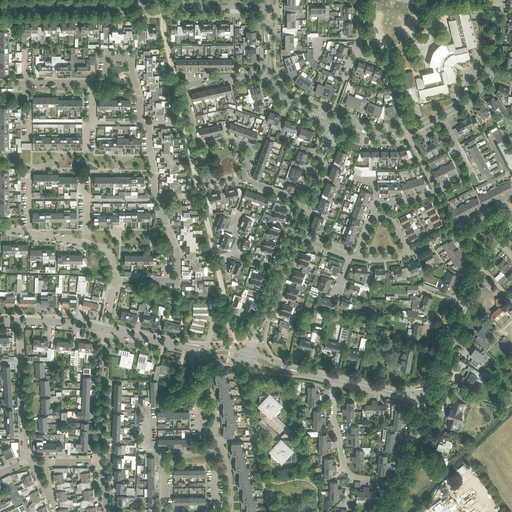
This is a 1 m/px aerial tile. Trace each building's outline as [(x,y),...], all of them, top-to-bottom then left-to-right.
[(299,9),(299,5),(296,5),(295,0),(286,0),(287,5),(284,5),(284,9),(297,9),(299,9)] [(335,6),(340,6),(340,12),(352,12),(352,6),(343,6),(343,4),(335,4),(335,6)] [(311,19),(311,16),(318,16),(318,7),(311,7),(311,5),(307,5),(307,10),(307,19),(311,19)] [(325,7),(318,7),(318,16),(325,16),(325,18),(329,18),(329,5),(325,5),(325,7)] [(297,13),(297,10),(297,9),(284,9),(284,13),(287,13),(287,20),(296,20),(296,13),(297,13)] [(449,92),(446,83),(456,81),(455,76),(456,76),(455,71),(453,71),(452,67),(453,67),(453,66),(453,65),(454,63),(455,62),(456,62),(456,61),(460,60),(460,61),(465,60),(465,59),(470,58),(468,48),(476,46),(475,41),(473,42),(473,40),(475,39),(473,34),(472,35),(471,33),(473,32),(472,27),(470,28),(469,26),(471,25),(470,20),(468,21),(468,19),(470,18),(468,13),(467,14),(466,12),(449,16),(450,20),(448,21),(453,42),(448,43),(446,40),(432,51),(427,65),(437,66),(438,70),(422,74),(423,79),(421,79),(420,77),(415,79),(420,99),(425,98),(425,96),(443,91),(444,93),(449,92)] [(299,20),(296,20),(287,20),(287,27),(282,27),(282,31),(296,31),(297,31),(297,27),(299,27),(299,20)] [(339,20),(339,29),(344,29),(344,28),(352,28),(352,23),(347,23),(347,20),(343,20),(339,20)] [(26,39),(28,35),(31,36),(31,23),(25,23),(25,27),(22,27),(22,32),(22,42),(24,42),(25,41),(26,39)] [(37,36),(37,40),(40,41),(41,41),(41,27),(38,27),(38,23),(31,23),(31,36),(32,36),(37,36)] [(44,36),(46,36),(46,32),(50,32),(50,23),(44,23),(44,27),(41,27),(41,41),(40,41),(40,42),(44,42),(44,36)] [(50,32),(50,35),(60,35),(60,29),(59,29),(56,29),(56,23),(50,23),(50,32)] [(60,35),(65,35),(65,32),(69,32),(69,23),(62,23),(62,27),(59,27),(59,29),(60,29),(60,35)] [(75,48),(78,48),(78,35),(78,27),(75,27),(75,23),(69,23),(69,32),(75,32),(75,35),(75,48)] [(81,35),(83,35),(82,32),(88,32),(88,23),(81,23),(81,27),(78,27),(78,35),(81,35)] [(94,29),(94,23),(88,23),(88,32),(88,36),(94,36),(94,38),(97,38),(97,29),(94,29)] [(175,35),(180,35),(180,28),(177,28),(177,23),(171,23),(171,33),(175,33),(175,35)] [(183,28),(180,28),(180,35),(186,35),(186,33),(189,33),(189,23),(183,23),(183,28)] [(193,33),(193,35),(198,35),(198,28),(195,28),(195,23),(189,23),(189,33),(193,33)] [(201,28),(198,28),(198,35),(203,35),(203,32),(207,32),(207,23),(201,23),(201,28)] [(210,32),(210,35),(216,35),(216,28),(212,28),(212,23),(207,23),(207,32),(210,32)] [(221,35),(224,35),(224,23),(219,23),(219,28),(216,28),(216,35),(221,35)] [(224,23),(224,35),(228,35),(233,35),(233,33),(233,28),(230,28),(230,23),(224,23)] [(147,39),(152,39),(152,36),(157,36),(157,26),(150,26),(150,32),(147,32),(147,39)] [(9,36),(11,36),(11,31),(11,27),(1,27),(1,31),(0,30),(0,36),(9,36)] [(108,45),(104,45),(104,39),(107,39),(107,36),(109,36),(109,33),(112,33),(112,30),(112,27),(104,27),(104,33),(101,33),(101,48),(108,48),(108,45)] [(344,28),(344,29),(344,34),(340,34),(340,37),(347,37),(347,34),(352,34),(352,28),(344,28)] [(118,30),(112,30),(112,33),(109,33),(109,36),(109,39),(115,39),(115,36),(117,36),(117,33),(118,33),(118,30)] [(124,30),(123,33),(123,39),(124,39),(129,39),(129,36),(131,36),(131,33),(132,33),(132,30),(124,30)] [(137,33),(138,33),(138,42),(143,42),(143,43),(146,43),(146,31),(137,31),(137,33)] [(285,35),(285,42),(294,42),(297,42),(297,38),(294,38),(294,35),(296,35),(296,31),(282,31),(282,35),(285,35)] [(122,33),(118,33),(117,33),(117,36),(115,36),(115,39),(115,42),(120,42),(120,43),(124,43),(124,39),(123,39),(123,33),(122,33)] [(138,33),(137,33),(132,33),(131,33),(131,36),(129,36),(129,39),(129,42),(134,42),(134,43),(135,43),(137,43),(138,43),(138,42),(138,33)] [(244,43),(240,43),(240,46),(250,46),(250,43),(256,43),(256,37),(246,37),(244,37),(244,43)] [(339,44),(337,43),(335,48),(339,50),(346,53),(348,47),(345,46),(347,41),(341,41),(340,41),(339,44)] [(281,49),(281,53),(290,52),(290,49),(294,49),(294,42),(285,42),(285,49),(281,49)] [(240,46),(240,49),(246,49),(246,54),(256,54),(256,49),(250,49),(250,46),(240,46)] [(64,64),(64,73),(71,73),(71,63),(74,63),(74,53),(73,53),(73,48),(71,48),(71,53),(71,60),(64,60),(64,64)] [(333,54),(329,52),(328,55),(334,58),(335,55),(344,58),(346,53),(339,50),(335,48),(333,54)] [(141,53),(141,59),(144,59),(147,59),(147,56),(150,56),(150,50),(139,50),(139,53),(141,53)] [(286,65),(295,62),(298,59),(297,55),(293,55),(291,56),(290,52),(281,53),(281,54),(281,56),(281,58),(282,59),(284,58),(286,65)] [(83,73),(83,59),(77,59),(77,56),(74,56),(74,53),(74,63),(77,63),(77,73),(83,73)] [(250,60),(256,60),(256,54),(246,54),(246,57),(244,57),(244,58),(244,63),(250,63),(250,60)] [(326,58),(331,60),(329,65),(333,67),(340,69),(342,64),(339,63),(340,60),(334,58),(328,55),(326,58)] [(39,63),(39,73),(45,73),(45,60),(39,60),(39,56),(36,56),(36,63),(39,63)] [(52,60),(48,60),(45,60),(45,73),(52,73),(52,65),(55,65),(55,56),(52,56),(52,60)] [(61,59),(61,56),(55,56),(55,65),(58,65),(58,73),(64,73),(64,64),(64,60),(64,59),(61,59)] [(90,59),(87,59),(83,59),(83,73),(90,73),(90,63),(95,63),(95,56),(90,56),(90,59)] [(144,59),(144,65),(147,65),(149,65),(149,61),(153,61),(153,56),(150,56),(147,56),(147,59),(144,59)] [(147,67),(147,70),(153,70),(153,67),(156,67),(156,61),(153,61),(149,61),(149,65),(147,65),(144,65),(143,65),(139,65),(136,65),(136,69),(144,69),(144,67),(147,67)] [(360,79),(362,80),(364,74),(365,71),(362,70),(365,64),(364,64),(365,62),(362,61),(361,62),(359,62),(355,71),(359,72),(357,75),(361,76),(360,79)] [(296,70),(297,70),(295,62),(286,65),(288,72),(286,73),(287,75),(288,77),(289,78),(297,73),(296,70)] [(329,65),(328,69),(331,70),(331,72),(338,75),(340,69),(333,67),(329,65)] [(370,66),(367,65),(365,71),(364,74),(367,75),(366,78),(371,80),(373,74),(371,73),(373,67),(373,66),(370,65),(370,66)] [(9,67),(0,67),(0,72),(0,73),(0,78),(9,78),(9,67)] [(371,80),(374,81),(375,82),(380,83),(382,78),(379,77),(381,70),(382,69),(379,68),(378,69),(376,68),(373,74),(371,80)] [(144,73),(144,79),(147,79),(147,78),(150,78),(150,76),(153,76),(153,70),(147,70),(140,70),(140,73),(144,73)] [(400,74),(400,75),(404,89),(407,104),(420,101),(416,86),(412,71),(400,74)] [(299,74),(297,73),(289,78),(289,79),(290,80),(292,82),(293,83),(295,81),(300,85),(306,78),(300,73),(299,74)] [(147,84),(150,84),(153,84),(153,81),(156,81),(156,76),(153,76),(150,76),(150,78),(147,78),(147,79),(147,84)] [(306,93),(308,94),(310,95),(313,86),(311,84),(312,83),(306,78),(300,85),(306,90),(304,92),(306,93)] [(150,90),(152,90),(156,90),(156,87),(159,87),(159,81),(156,81),(153,81),(153,84),(150,84),(150,90)] [(313,96),(315,92),(322,94),(325,86),(318,83),(316,87),(313,86),(310,95),(313,96)] [(248,90),(248,91),(249,94),(261,91),(260,86),(254,87),(253,84),(247,85),(248,90)] [(500,85),(497,92),(503,94),(503,95),(505,96),(505,95),(508,96),(510,89),(500,85)] [(332,87),(331,88),(325,86),(322,94),(328,97),(328,99),(330,100),(331,101),(336,88),(332,87)] [(152,95),(159,95),(159,93),(161,93),(161,87),(159,87),(156,87),(156,90),(152,90),(152,95)] [(349,93),(345,92),(346,88),(345,87),(343,91),(345,92),(340,104),(341,104),(342,104),(344,105),(345,103),(352,105),(355,97),(348,94),(349,93)] [(214,88),(208,90),(210,100),(212,99),(213,100),(216,99),(215,96),(214,88)] [(249,103),(251,102),(257,101),(257,98),(262,97),(261,91),(249,94),(247,94),(249,103)] [(199,103),(199,102),(197,92),(191,94),(193,103),(197,102),(197,104),(199,103)] [(363,96),(356,94),(355,97),(352,105),(359,108),(358,110),(356,109),(355,109),(361,112),(366,99),(366,98),(363,96)] [(150,104),(152,104),(156,104),(156,101),(159,101),(159,95),(152,95),(147,95),(146,95),(146,98),(150,98),(150,104)] [(493,97),(487,102),(490,106),(493,110),(497,114),(501,111),(505,116),(509,113),(502,104),(500,100),(497,102),(496,100),(493,97)] [(369,102),(369,101),(366,99),(361,112),(367,114),(367,113),(365,112),(366,110),(372,113),(376,105),(369,102)] [(156,104),(152,104),(153,110),(155,110),(155,109),(158,109),(158,107),(162,107),(162,106),(161,101),(159,101),(156,101),(156,104)] [(263,103),(258,104),(257,101),(251,102),(252,108),(255,108),(256,110),(260,110),(265,108),(263,103)] [(0,112),(9,112),(9,104),(1,104),(1,107),(0,106),(0,112)] [(382,107),(376,105),(372,113),(379,115),(378,118),(380,118),(382,119),(383,119),(384,106),(383,106),(382,107)] [(386,107),(385,106),(384,106),(383,119),(385,119),(387,119),(389,118),(388,116),(395,114),(393,105),(386,107)] [(483,122),(484,119),(483,119),(488,115),(490,117),(492,115),(490,111),(488,111),(483,105),(476,110),(478,113),(476,114),(480,124),(483,122)] [(155,109),(155,110),(155,115),(164,115),(164,106),(162,106),(162,107),(158,107),(158,109),(155,109)] [(272,122),(275,114),(270,112),(268,117),(265,116),(263,122),(268,124),(269,122),(272,122)] [(272,122),(270,127),(279,130),(281,124),(281,122),(279,121),(281,116),(275,114),(272,122)] [(470,116),(465,119),(469,128),(475,125),(476,125),(479,124),(478,121),(475,117),(471,119),(470,116)] [(459,131),(455,133),(457,138),(458,138),(460,137),(459,134),(460,133),(460,134),(463,132),(465,134),(470,132),(469,128),(465,119),(459,122),(460,125),(456,127),(459,131)] [(284,132),(285,129),(288,130),(291,122),(285,120),(283,125),(281,124),(279,130),(284,132)] [(230,125),(228,130),(233,132),(237,122),(235,121),(234,124),(230,123),(230,125)] [(292,135),(295,136),(296,132),(297,132),(297,130),(294,129),(296,124),(291,122),(288,130),(293,132),(292,135)] [(239,134),(244,136),(248,126),(246,125),(245,128),(241,127),(239,134)] [(300,140),(301,137),(303,138),(307,129),(301,127),(299,133),(297,132),(296,132),(295,136),(294,138),(300,140)] [(167,134),(167,133),(167,128),(155,128),(155,131),(158,131),(158,136),(161,136),(164,136),(164,134),(167,134)] [(255,132),(252,131),(250,138),(255,140),(257,135),(259,130),(256,129),(255,132)] [(307,129),(303,138),(309,140),(312,131),(307,129)] [(500,129),(493,133),(499,143),(506,140),(500,129)] [(161,142),(164,142),(167,142),(167,139),(170,139),(170,133),(167,133),(167,134),(164,134),(164,136),(161,136),(161,142)] [(434,153),(435,153),(434,150),(441,146),(435,134),(429,137),(432,143),(430,144),(434,153)] [(469,148),(469,149),(477,145),(475,141),(476,140),(475,138),(468,141),(469,143),(465,145),(467,149),(469,148)] [(164,142),(164,147),(164,148),(170,148),(170,145),(173,145),(173,139),(170,139),(167,139),(167,142),(164,142)] [(432,151),(433,153),(434,153),(430,144),(427,146),(424,140),(418,143),(424,155),(432,151)] [(9,144),(0,143),(0,148),(2,149),(2,152),(13,152),(13,147),(9,147),(9,144)] [(271,147),(264,144),(262,150),(272,153),(273,151),(270,150),(271,147)] [(477,145),(469,149),(471,153),(479,149),(477,145)] [(295,152),(298,153),(297,156),(305,159),(307,153),(302,151),(303,149),(300,148),(297,146),(295,152)] [(167,153),(170,153),(170,148),(164,148),(164,147),(158,147),(155,147),(155,151),(161,151),(161,156),(164,156),(167,156),(167,153)] [(397,153),(397,160),(401,160),(403,160),(402,158),(408,156),(408,158),(412,156),(409,149),(406,150),(406,149),(405,149),(405,148),(401,149),(402,150),(400,151),(400,153),(397,153)] [(344,152),(338,150),(336,155),(345,158),(346,156),(349,157),(349,156),(351,151),(345,149),(344,152)] [(474,157),(482,153),(479,149),(471,153),(474,157)] [(363,160),(363,162),(368,161),(369,161),(369,153),(369,151),(368,151),(368,150),(365,150),(365,151),(362,151),(362,153),(359,153),(357,160),(363,160)] [(368,161),(369,170),(370,170),(372,170),(372,164),(372,162),(373,162),(374,161),(378,161),(378,160),(378,153),(378,151),(377,151),(377,150),(374,150),(374,151),(372,151),(372,153),(369,153),(369,161),(368,161)] [(387,159),(387,153),(387,151),(387,150),(383,150),(383,151),(381,151),(381,153),(378,153),(378,160),(381,160),(381,159),(387,159)] [(387,160),(392,160),(392,159),(397,159),(397,160),(397,153),(397,151),(396,151),(396,150),(392,150),(393,151),(390,151),(390,153),(387,153),(387,159),(387,160)] [(164,162),(167,162),(167,161),(170,161),(170,159),(173,159),(173,153),(170,153),(167,153),(167,156),(164,156),(164,162)] [(474,157),(476,162),(484,158),(482,153),(474,157)] [(269,162),(266,161),(267,157),(261,155),(259,160),(268,164),(269,162)] [(345,167),(348,159),(345,158),(336,155),(334,161),(340,163),(339,165),(345,167)] [(298,162),(303,164),(305,159),(297,156),(295,161),(292,160),(291,163),(297,165),(298,162)] [(476,162),(478,166),(486,162),(484,158),(476,162)] [(167,167),(170,167),(172,167),(172,165),(176,165),(176,164),(176,159),(173,159),(170,159),(170,161),(167,161),(167,162),(167,167)] [(450,163),(447,165),(452,174),(456,173),(454,169),(456,168),(452,161),(450,162),(450,163)] [(478,166),(480,170),(488,166),(486,162),(478,166)] [(291,163),(288,171),(291,172),(299,175),(301,170),(296,168),(297,165),(291,163)] [(170,167),(170,173),(176,173),(176,170),(179,170),(179,164),(176,164),(176,165),(172,165),(172,167),(170,167)] [(343,173),(345,167),(339,165),(338,168),(333,166),(331,171),(339,175),(340,172),(343,173)] [(449,176),(452,174),(447,165),(444,166),(444,165),(442,166),(445,173),(447,172),(449,176)] [(269,176),(269,174),(262,172),(264,168),(257,166),(255,171),(264,175),(269,176)] [(443,174),(445,173),(442,166),(440,167),(440,168),(437,170),(442,180),(446,178),(443,174)] [(488,166),(480,170),(482,174),(490,170),(488,166)] [(0,176),(9,176),(9,173),(14,172),(14,168),(2,168),(2,171),(0,171),(0,176)] [(439,181),(442,180),(437,170),(434,172),(434,170),(431,172),(435,178),(437,177),(439,181)] [(492,174),(490,170),(482,174),(483,175),(481,176),(483,180),(487,177),(488,179),(495,176),(493,174),(492,174)] [(341,178),(338,177),(339,175),(331,171),(329,177),(334,179),(333,182),(339,184),(341,178)] [(286,176),(286,177),(285,179),(291,181),(292,179),(297,181),(299,175),(291,172),(289,177),(286,176)] [(176,173),(170,173),(164,173),(164,176),(167,176),(167,181),(170,181),(173,181),(173,178),(176,178),(176,173)] [(417,177),(417,178),(421,190),(424,189),(423,184),(425,184),(423,176),(420,177),(420,176),(417,177)] [(170,181),(170,187),(173,187),(176,187),(176,184),(179,184),(179,178),(176,178),(173,178),(173,181),(170,181)] [(421,190),(417,178),(412,180),(414,187),(416,187),(417,191),(421,190)] [(296,186),(290,184),(291,181),(285,179),(284,182),(287,183),(285,189),(294,192),(296,186)] [(510,193),(504,183),(504,182),(503,181),(500,183),(501,184),(499,185),(503,192),(504,191),(506,195),(510,193)] [(332,184),(327,182),(325,188),(333,191),(335,186),(338,187),(339,184),(333,182),(332,184)] [(405,190),(406,194),(410,193),(407,183),(403,184),(403,183),(400,183),(403,191),(405,190)] [(173,187),(173,193),(182,193),(182,184),(179,184),(176,184),(176,187),(173,187)] [(498,187),(495,189),(500,199),(503,197),(501,193),(503,192),(499,185),(497,186),(498,187)] [(237,187),(231,189),(233,198),(238,197),(240,197),(241,193),(238,194),(237,187)] [(493,187),(490,188),(491,189),(489,190),(492,197),(494,196),(496,200),(500,199),(495,189),(494,189),(493,187)] [(328,195),(327,198),(333,200),(334,197),(336,192),(333,191),(325,188),(323,193),(328,195)] [(357,191),(360,192),(359,195),(370,198),(371,197),(369,196),(370,192),(358,188),(357,191)] [(227,197),(224,197),(225,203),(229,203),(228,199),(233,198),(231,189),(225,190),(227,197)] [(245,197),(249,199),(251,192),(246,190),(242,199),(244,200),(245,197)] [(493,202),(491,198),(492,197),(489,190),(487,191),(488,193),(484,194),(489,204),(493,202)] [(222,201),(222,204),(225,203),(224,197),(221,198),(220,191),(214,193),(216,202),(222,201)] [(211,203),(216,202),(214,193),(208,194),(210,200),(207,201),(208,207),(211,206),(211,203)] [(353,196),(351,195),(351,197),(366,203),(367,200),(369,200),(370,198),(359,195),(354,193),(353,196)] [(262,196),(257,194),(253,203),(255,204),(256,201),(260,203),(262,196)] [(486,206),(489,204),(484,194),(481,196),(481,195),(479,196),(480,198),(482,202),(484,201),(486,206)] [(350,200),(354,201),(353,204),(366,209),(367,207),(365,206),(366,203),(351,197),(350,200)] [(331,209),(333,203),(332,203),(333,200),(327,198),(326,201),(321,199),(319,204),(327,207),(331,209)] [(474,198),(472,199),(475,206),(477,205),(479,209),(483,207),(478,198),(474,199),(474,198)] [(470,200),(470,201),(467,203),(472,213),(476,211),(474,207),(475,206),(472,199),(470,200)] [(277,208),(276,210),(276,211),(285,215),(287,209),(281,207),(282,204),(275,201),(274,204),(275,205),(275,207),(277,208)] [(421,212),(422,214),(434,208),(432,205),(433,204),(431,202),(420,207),(422,211),(421,212)] [(467,203),(464,205),(463,204),(462,205),(465,211),(467,210),(469,214),(472,213),(467,203)] [(317,210),(322,212),(321,214),(327,216),(329,211),(326,210),(327,207),(319,204),(317,210)] [(353,204),(351,209),(362,213),(364,210),(365,210),(366,209),(353,204)] [(187,211),(187,205),(171,205),(171,208),(178,208),(178,214),(181,214),(184,214),(184,211),(187,211)] [(463,212),(465,211),(462,205),(460,206),(460,207),(457,208),(462,218),(466,216),(463,212)] [(424,216),(428,215),(430,218),(437,214),(434,208),(422,214),(421,215),(422,217),(423,216),(424,216)] [(459,220),(462,218),(457,208),(454,210),(453,209),(451,210),(455,217),(457,216),(459,220)] [(361,216),(362,213),(351,209),(350,211),(353,212),(352,215),(362,219),(363,217),(361,216)] [(184,214),(181,214),(181,219),(184,219),(187,219),(187,216),(190,216),(190,211),(187,211),(184,211),(184,214)] [(219,214),(220,214),(218,220),(227,223),(229,217),(223,215),(224,212),(220,211),(219,214)] [(283,220),(285,215),(276,211),(274,217),(270,215),(269,218),(276,221),(277,218),(283,220)] [(320,217),(315,215),(313,221),(322,224),(323,218),(326,219),(327,216),(321,214),(320,217)] [(427,223),(427,224),(429,226),(440,220),(437,214),(430,218),(426,220),(428,223),(427,223)] [(243,217),(241,222),(250,225),(251,222),(254,223),(256,217),(254,216),(251,215),(249,219),(243,217)] [(400,221),(402,225),(414,219),(412,216),(407,217),(406,215),(398,219),(400,221)] [(184,219),(184,225),(190,225),(190,222),(193,222),(193,216),(190,216),(187,216),(187,219),(184,219)] [(347,218),(346,221),(358,225),(359,222),(361,222),(362,220),(351,216),(350,219),(347,218)] [(269,222),(268,227),(269,228),(279,231),(281,226),(275,224),(276,221),(269,218),(268,221),(269,222)] [(415,221),(414,219),(402,225),(405,230),(412,227),(411,224),(415,221)] [(222,227),(225,228),(227,223),(218,220),(216,225),(215,224),(214,227),(221,230),(222,227)] [(442,223),(440,220),(429,226),(430,228),(435,227),(436,230),(444,226),(442,223)] [(323,227),(321,226),(322,224),(313,221),(311,226),(316,228),(315,231),(321,233),(323,228),(323,227)] [(346,223),(349,224),(348,227),(358,231),(359,229),(357,228),(358,225),(346,221),(346,223)] [(249,231),(248,231),(250,225),(241,222),(239,228),(245,230),(244,233),(248,234),(249,231)] [(181,233),(184,233),(187,233),(187,230),(190,230),(190,225),(184,225),(174,225),(174,228),(179,228),(179,231),(181,231),(181,233)] [(348,227),(345,226),(343,231),(354,235),(356,232),(357,232),(358,231),(348,227)] [(412,227),(405,230),(408,236),(420,230),(418,228),(414,229),(412,227)] [(267,234),(264,232),(263,235),(270,238),(271,235),(277,237),(279,231),(269,228),(267,234)] [(424,228),(420,230),(408,236),(410,240),(409,240),(411,243),(419,239),(417,236),(421,233),(421,232),(422,232),(425,231),(424,228)] [(187,233),(184,233),(184,239),(187,239),(190,239),(190,236),(193,236),(193,230),(190,230),(187,230),(187,233)] [(224,235),(222,240),(231,243),(233,238),(227,235),(228,233),(222,230),(221,233),(224,235)] [(345,234),(344,237),(354,241),(355,239),(353,238),(354,235),(343,231),(342,233),(345,234)] [(261,240),(261,241),(264,242),(263,245),(273,248),(275,243),(269,241),(270,238),(263,235),(262,238),(261,240)] [(196,242),(196,236),(193,236),(190,236),(190,239),(187,239),(187,245),(189,245),(189,244),(193,244),(193,242),(196,242)] [(255,237),(253,236),(252,238),(249,237),(248,240),(245,239),(241,248),(247,250),(249,244),(252,245),(254,239),(255,237)] [(354,243),(354,241),(344,237),(343,240),(340,238),(339,241),(351,245),(352,242),(354,243)] [(229,249),(231,243),(222,240),(221,245),(217,244),(218,247),(222,249),(223,246),(229,249)] [(443,247),(445,250),(454,243),(452,240),(448,243),(447,241),(441,246),(442,248),(443,247)] [(189,250),(196,250),(196,247),(198,247),(198,242),(196,242),(193,242),(193,244),(189,244),(189,245),(189,250)] [(456,246),(454,243),(445,250),(447,252),(446,253),(448,255),(454,251),(453,249),(456,246)] [(265,252),(271,254),(273,248),(263,245),(262,248),(258,247),(257,247),(255,252),(264,255),(265,252)] [(449,257),(450,256),(452,259),(461,252),(458,249),(455,252),(454,251),(448,255),(449,257)] [(189,250),(185,250),(183,250),(183,253),(187,253),(187,259),(190,259),(193,259),(193,256),(196,256),(196,250),(189,250)] [(300,256),(299,258),(309,262),(310,259),(314,260),(315,255),(308,252),(308,253),(306,253),(305,253),(305,254),(301,253),(300,253),(299,254),(299,255),(300,256)] [(431,252),(423,256),(426,263),(433,260),(435,263),(441,260),(436,253),(433,255),(431,252)] [(454,262),(453,262),(454,264),(460,260),(459,258),(463,256),(461,252),(452,259),(454,262)] [(83,255),(76,255),(76,262),(79,262),(79,263),(82,266),(87,266),(87,258),(83,258),(83,255)] [(190,259),(190,264),(192,264),(195,264),(195,261),(198,261),(198,256),(196,256),(193,256),(193,259),(190,259)] [(303,266),(302,269),(309,272),(310,269),(307,267),(309,262),(299,258),(297,264),(303,266)] [(465,258),(461,261),(460,260),(454,264),(456,266),(457,265),(459,268),(468,262),(465,258)] [(328,262),(332,263),(330,268),(325,266),(323,270),(331,273),(332,270),(338,272),(340,266),(338,265),(339,262),(329,259),(328,262)] [(510,267),(503,260),(498,264),(497,265),(503,273),(506,271),(510,267)] [(192,264),(192,270),(195,270),(198,270),(198,267),(201,267),(201,261),(198,261),(195,261),(195,264),(192,264)] [(227,270),(232,272),(236,263),(230,261),(228,267),(225,266),(225,263),(221,264),(223,269),(228,268),(227,270)] [(407,266),(405,268),(407,272),(409,276),(412,275),(411,274),(412,273),(418,270),(419,270),(421,274),(423,274),(425,273),(425,272),(422,265),(419,261),(416,263),(415,261),(411,262),(406,264),(407,266)] [(242,265),(236,263),(232,272),(238,274),(237,278),(240,279),(242,272),(239,271),(242,265)] [(354,271),(354,275),(357,275),(362,276),(366,276),(365,283),(364,283),(364,285),(369,287),(369,284),(370,279),(370,278),(371,274),(367,274),(367,271),(367,268),(366,267),(355,266),(355,267),(354,271)] [(395,266),(391,267),(392,273),(395,272),(396,277),(402,276),(403,278),(409,277),(409,276),(407,272),(405,268),(401,268),(401,266),(395,267),(395,266)] [(195,275),(201,275),(204,275),(204,273),(204,267),(201,267),(198,267),(198,270),(195,270),(195,275)] [(250,271),(253,272),(251,278),(261,281),(263,276),(257,273),(258,271),(251,268),(250,271)] [(320,273),(330,277),(331,273),(323,270),(318,268),(316,274),(320,275),(320,273)] [(385,268),(375,269),(375,274),(375,278),(385,277),(385,272),(385,268)] [(295,270),(293,275),(303,279),(305,273),(308,274),(309,272),(302,269),(301,272),(295,270)] [(445,281),(451,284),(453,285),(456,275),(448,272),(445,281)] [(20,298),(20,305),(27,305),(27,296),(27,292),(21,292),(21,274),(17,274),(17,285),(17,292),(20,292),(20,298)] [(193,275),(191,275),(183,275),(183,278),(192,278),(192,284),(195,284),(198,284),(198,281),(201,281),(201,275),(195,275),(193,275)] [(291,281),(301,284),(303,279),(293,275),(291,281)] [(83,276),(81,293),(85,294),(87,281),(89,282),(89,277),(83,276)] [(332,279),(323,276),(317,291),(321,293),(322,290),(326,292),(329,284),(330,284),(332,279)] [(253,285),(259,287),(261,281),(251,278),(248,277),(245,285),(252,288),(253,285)] [(41,292),(41,305),(48,305),(48,291),(41,291),(41,283),(40,283),(40,280),(38,280),(38,292),(41,292)] [(447,292),(451,284),(445,281),(442,280),(439,289),(447,292)] [(192,290),(198,290),(198,289),(201,289),(201,287),(204,287),(204,286),(204,281),(201,281),(198,281),(198,284),(195,284),(195,287),(192,287),(192,290)] [(351,284),(348,291),(351,292),(351,293),(353,293),(352,295),(357,296),(359,290),(362,291),(363,289),(367,291),(368,290),(369,291),(369,287),(364,285),(356,282),(355,285),(351,284)] [(56,305),(56,293),(59,293),(59,285),(56,285),(56,292),(48,291),(48,305),(56,305)] [(207,295),(207,286),(204,286),(204,287),(201,287),(201,289),(198,289),(198,290),(198,295),(207,295)] [(299,290),(289,287),(287,292),(297,296),(299,290)] [(239,307),(241,301),(244,302),(246,295),(248,292),(245,291),(244,294),(242,294),(240,297),(237,295),(236,296),(234,296),(233,296),(232,300),(232,301),(234,302),(233,305),(239,307)] [(248,296),(249,293),(248,292),(246,295),(244,302),(247,303),(244,309),(250,311),(255,298),(248,296)] [(285,298),(295,301),(297,296),(287,292),(285,298)] [(82,306),(89,308),(91,299),(92,299),(92,295),(93,295),(88,294),(88,295),(85,295),(82,306)] [(432,298),(421,294),(420,297),(418,297),(417,300),(418,300),(423,302),(429,304),(432,298)] [(91,299),(89,308),(97,310),(99,301),(99,297),(92,295),(92,299),(91,299)] [(332,305),(333,306),(335,301),(327,298),(326,300),(324,299),(319,297),(316,305),(325,309),(326,307),(330,309),(332,305)] [(347,309),(350,300),(348,299),(343,298),(340,306),(336,305),(335,310),(334,311),(341,312),(343,308),(347,309)] [(490,319),(489,320),(491,322),(492,323),(494,321),(505,312),(506,312),(501,306),(500,303),(500,298),(496,299),(497,309),(492,313),(493,314),(491,316),(492,318),(490,319)] [(420,308),(427,311),(429,304),(423,302),(418,300),(417,300),(413,300),(412,308),(420,309),(420,308)] [(145,311),(142,324),(150,325),(152,312),(148,312),(148,310),(145,309),(147,303),(143,302),(143,304),(142,310),(145,311)] [(205,316),(205,315),(208,315),(208,313),(208,312),(208,310),(208,307),(208,306),(208,304),(208,303),(193,303),(193,315),(198,315),(198,319),(193,318),(191,324),(190,327),(190,329),(190,330),(194,331),(195,332),(196,332),(197,332),(202,333),(202,332),(203,330),(203,328),(204,326),(204,324),(204,323),(205,320),(206,320),(206,318),(206,317),(205,316)] [(293,307),(283,303),(281,309),(290,313),(293,307)] [(159,319),(160,314),(163,315),(165,307),(161,306),(160,313),(158,312),(157,313),(152,312),(150,325),(157,327),(159,319)] [(130,309),(130,313),(128,321),(136,322),(138,310),(130,309)] [(279,315),(288,318),(290,313),(281,309),(279,315)] [(122,310),(120,319),(128,321),(130,313),(123,311),(123,310),(122,310)] [(163,328),(171,330),(173,322),(173,319),(173,318),(169,317),(168,317),(168,318),(167,318),(167,319),(166,321),(165,320),(164,323),(163,328)] [(173,322),(171,330),(179,332),(180,327),(181,320),(173,319),(173,322)] [(290,323),(281,320),(279,325),(288,329),(290,323)] [(411,336),(411,337),(420,339),(421,330),(423,331),(424,325),(414,323),(413,329),(408,328),(407,336),(410,337),(410,336),(411,336)] [(312,332),(313,332),(312,339),(319,340),(322,326),(315,325),(314,325),(312,332)] [(479,335),(476,338),(486,350),(490,347),(487,343),(484,340),(486,337),(489,334),(491,332),(490,330),(486,326),(484,328),(483,326),(477,332),(479,335)] [(348,328),(342,327),(339,338),(338,343),(326,341),(324,348),(334,350),(333,356),(337,356),(340,344),(341,338),(346,339),(348,328)] [(280,338),(281,331),(276,330),(274,337),(273,337),(272,343),(282,346),(284,339),(280,338)] [(13,348),(12,337),(1,337),(1,345),(5,345),(5,347),(5,349),(13,348)] [(361,350),(364,350),(367,339),(361,337),(358,351),(349,349),(347,357),(355,359),(354,365),(358,366),(361,351),(361,350)] [(307,354),(311,355),(314,342),(301,339),(299,347),(308,349),(307,354)] [(61,349),(61,352),(63,352),(64,348),(64,341),(60,341),(60,342),(57,341),(57,345),(54,345),(54,349),(61,349)] [(70,362),(71,364),(74,364),(75,350),(72,350),(72,351),(71,351),(72,342),(68,342),(68,341),(64,341),(64,348),(63,352),(63,353),(70,353),(70,362)] [(74,366),(77,367),(77,365),(78,353),(85,354),(85,343),(79,342),(78,351),(75,350),(74,364),(74,366)] [(120,366),(126,367),(130,351),(119,348),(117,353),(122,354),(121,359),(119,365),(120,366)] [(410,371),(414,350),(404,348),(401,365),(394,363),(394,362),(387,361),(386,367),(410,371)] [(474,357),(470,362),(478,368),(482,364),(483,365),(488,360),(490,357),(484,350),(481,352),(476,348),(470,354),(474,357)] [(136,367),(150,370),(152,362),(147,361),(148,355),(140,353),(136,367)] [(160,373),(155,372),(153,381),(157,381),(158,381),(160,374),(169,375),(172,360),(163,358),(160,373)] [(462,377),(461,381),(465,383),(466,382),(470,384),(469,384),(470,385),(471,384),(472,385),(472,384),(475,380),(481,384),(486,376),(482,374),(481,373),(477,370),(469,365),(467,370),(469,371),(465,378),(462,377)] [(217,396),(217,400),(219,400),(219,401),(218,401),(218,405),(223,405),(223,412),(221,412),(221,416),(223,416),(223,417),(221,417),(222,425),(226,425),(226,426),(223,427),(224,437),(227,437),(235,437),(234,437),(234,429),(237,429),(237,413),(234,413),(233,397),(230,397),(230,381),(226,381),(226,377),(225,377),(225,373),(215,373),(216,380),(213,380),(213,384),(216,384),(216,385),(214,385),(214,389),(219,389),(219,396),(217,396)] [(307,386),(308,386),(308,395),(308,396),(320,396),(320,393),(315,393),(315,386),(312,386),(312,384),(307,384),(307,386)] [(260,407),(260,415),(268,415),(270,417),(272,415),(280,414),(280,406),(282,404),(280,402),(280,394),(271,394),(270,392),(268,394),(259,395),(260,403),(258,405),(260,407)] [(315,399),(319,399),(320,396),(308,396),(308,397),(308,405),(315,405),(315,399)] [(365,409),(363,409),(362,415),(365,416),(366,412),(374,412),(374,400),(372,400),(372,405),(365,404),(365,409)] [(377,405),(377,400),(374,400),(374,412),(384,412),(384,405),(377,405)] [(453,409),(451,409),(448,418),(450,418),(447,425),(455,428),(458,421),(459,422),(460,421),(461,421),(462,421),(463,420),(463,419),(463,418),(463,417),(462,416),(461,416),(462,412),(460,412),(463,403),(455,401),(453,409)] [(342,408),(342,411),(354,411),(354,402),(347,402),(347,408),(342,408)] [(124,409),(124,412),(130,412),(130,408),(124,408),(124,403),(121,403),(114,403),(114,409),(124,409)] [(392,404),(392,418),(394,418),(406,420),(406,417),(402,416),(402,410),(399,409),(400,405),(392,404)] [(316,410),(313,410),(313,419),(325,420),(325,417),(322,417),(322,414),(321,414),(321,410),(316,410)] [(346,421),(352,421),(352,423),(352,424),(354,424),(354,423),(354,411),(342,411),(342,414),(347,414),(346,421)] [(130,412),(124,412),(123,413),(124,415),(135,415),(135,421),(137,421),(138,412),(133,412),(130,412)] [(394,418),(393,427),(400,428),(401,422),(405,422),(406,420),(394,418)] [(73,420),(67,420),(61,419),(60,423),(60,428),(64,428),(64,427),(63,427),(63,423),(73,424),(73,420)] [(321,422),(325,422),(325,420),(313,419),(313,429),(321,429),(321,422)] [(363,427),(363,423),(354,423),(354,424),(352,424),(352,423),(349,423),(349,425),(351,427),(351,430),(350,430),(349,430),(349,431),(350,431),(350,432),(347,432),(347,435),(358,435),(359,427),(363,427)] [(14,437),(14,435),(13,429),(7,429),(0,429),(0,432),(7,432),(7,438),(14,437)] [(383,429),(382,440),(398,442),(398,440),(394,439),(395,433),(392,432),(392,430),(386,429),(383,429)] [(308,436),(319,436),(319,443),(331,443),(331,441),(326,441),(326,434),(319,434),(319,431),(307,431),(308,436)] [(351,445),(358,445),(358,435),(347,435),(347,438),(351,438),(351,445)] [(439,443),(437,448),(443,450),(441,456),(447,458),(453,441),(449,440),(447,439),(441,437),(440,440),(442,441),(442,443),(439,443)] [(271,452),(271,460),(279,460),(281,462),(283,460),(292,460),(291,451),(293,449),(291,448),(291,439),(282,439),(281,438),(279,440),(270,440),(271,448),(269,450),(271,452)] [(398,442),(382,440),(372,439),(372,443),(374,443),(374,444),(383,445),(383,444),(386,444),(385,450),(392,451),(393,445),(397,445),(398,442)] [(240,497),(240,501),(243,501),(243,502),(241,502),(241,511),(243,511),(257,511),(257,498),(253,498),(253,482),(250,482),(249,466),(246,466),(246,450),(242,450),(242,446),(244,446),(244,442),(232,442),(232,449),(229,449),(229,453),(232,453),(232,454),(230,454),(230,459),(235,459),(235,465),(233,465),(233,469),(235,469),(235,470),(234,470),(234,475),(239,475),(239,481),(237,481),(237,485),(239,485),(239,486),(237,486),(238,491),(243,491),(243,497),(240,497)] [(326,446),(331,446),(331,443),(319,443),(319,453),(326,453),(326,446)] [(115,444),(114,452),(121,452),(122,448),(125,448),(126,445),(122,445),(115,444)] [(5,454),(8,461),(16,457),(11,447),(3,451),(5,454)] [(356,456),(352,456),(352,459),(363,459),(363,454),(370,451),(370,447),(360,447),(360,450),(356,450),(356,456)] [(145,465),(148,465),(154,465),(154,457),(148,457),(146,457),(146,454),(138,454),(138,457),(145,457),(145,465)] [(379,455),(378,464),(390,465),(390,462),(386,462),(387,456),(379,455)] [(117,465),(117,468),(121,468),(121,462),(125,462),(125,458),(121,458),(114,458),(114,465),(117,465)] [(332,458),(324,458),(324,467),(336,467),(336,464),(332,464),(332,458)] [(356,468),(363,468),(363,459),(352,459),(352,462),(356,462),(356,468)] [(390,465),(378,464),(372,463),(372,467),(378,468),(377,473),(385,474),(385,468),(390,468),(390,465)] [(81,473),(81,477),(91,476),(90,471),(88,472),(87,467),(74,468),(75,472),(75,473),(81,473)] [(332,470),(336,470),(336,467),(324,467),(324,477),(332,477),(332,470)] [(53,474),(54,479),(64,477),(63,473),(68,471),(68,468),(54,468),(55,474),(53,474)] [(114,478),(119,478),(126,478),(126,474),(125,474),(125,469),(122,469),(122,471),(114,470),(114,478)] [(21,478),(23,482),(32,478),(30,474),(28,475),(26,471),(13,474),(16,479),(15,479),(16,480),(21,478)] [(77,484),(77,487),(90,485),(90,481),(92,480),(91,476),(81,477),(82,482),(76,484),(77,484)] [(70,482),(64,482),(64,477),(54,479),(55,483),(57,483),(57,487),(70,485),(70,482)] [(21,490),(22,492),(34,486),(32,483),(34,482),(32,478),(23,482),(25,486),(21,490)] [(337,482),(330,482),(330,491),(342,491),(342,488),(337,488),(337,482)] [(116,491),(126,491),(126,494),(128,494),(134,495),(134,491),(134,488),(127,487),(127,486),(126,484),(117,483),(116,491)] [(58,491),(56,492),(57,496),(66,495),(66,490),(71,488),(70,485),(57,487),(58,491)] [(77,490),(83,491),(84,495),(94,493),(93,489),(91,489),(90,485),(77,487),(78,490),(77,490)] [(36,490),(34,486),(22,492),(21,493),(20,494),(20,495),(22,494),(23,494),(23,495),(29,494),(31,498),(40,493),(38,489),(36,490)] [(356,502),(366,502),(366,499),(366,487),(363,487),(363,491),(357,491),(356,502)] [(369,487),(366,487),(366,499),(375,499),(375,491),(369,491),(369,487)] [(337,494),(342,494),(342,491),(330,491),(326,491),(326,494),(330,494),(330,500),(326,500),(326,504),(333,504),(333,500),(337,500),(337,494)] [(28,510),(30,508),(42,502),(40,498),(42,498),(40,493),(31,498),(33,502),(29,506),(27,508),(28,510)] [(77,505),(80,504),(93,502),(92,498),(94,498),(94,493),(84,495),(85,499),(76,503),(77,505)] [(126,501),(128,501),(128,499),(134,499),(134,496),(134,495),(128,494),(126,494),(128,495),(127,497),(126,497),(118,496),(118,504),(126,505),(126,501)] [(16,505),(23,502),(20,495),(13,498),(16,505)] [(59,500),(60,505),(73,503),(73,502),(76,502),(76,498),(73,498),(73,499),(67,499),(66,495),(57,496),(57,501),(59,500)] [(436,511),(457,511),(460,510),(459,509),(461,507),(459,504),(458,503),(457,503),(454,500),(443,507),(442,505),(435,510),(436,511)] [(37,510),(38,511),(42,511),(48,509),(46,505),(44,506),(42,502),(30,508),(31,511),(37,510)] [(86,508),(86,511),(88,511),(96,511),(96,506),(94,506),(93,502),(80,504),(77,505),(77,508),(80,507),(86,508)] [(59,509),(59,511),(69,511),(68,508),(74,505),(73,503),(60,505),(61,509),(59,509)]
